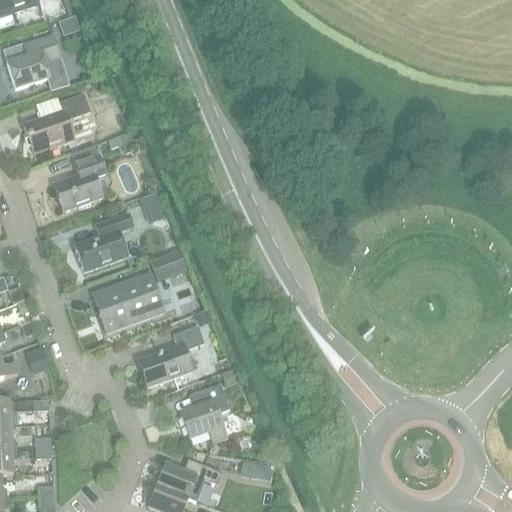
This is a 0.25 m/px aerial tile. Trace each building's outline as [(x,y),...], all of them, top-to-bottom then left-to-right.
[(0,0),(0,29),(15,25),(12,16),(35,8),(38,17),(39,17),(34,0),(0,0)] [(73,17),(57,22),(62,36),(78,31),(73,17)] [(25,59),(5,65),(14,92),(47,82),(63,76),(58,61),(51,38),(22,48),(25,59)] [(22,128),(32,156),(72,142),(65,124),(89,116),(82,97),(58,105),(61,115),(22,128)] [(113,108),(97,114),(102,127),(118,121),(113,108)] [(128,134),(107,142),(110,150),(131,142),(128,134)] [(94,183),(104,180),(97,159),(73,168),(78,179),(52,188),(57,201),(58,201),(63,214),(100,201),(94,183)] [(94,229),(98,240),(73,249),(82,275),(126,260),(117,235),(132,230),(127,217),(94,229)] [(148,265),(153,279),(169,273),(171,278),(183,273),(176,255),(148,265)] [(91,298),(105,335),(161,314),(147,277),(91,298)] [(18,290),(8,294),(13,307),(17,305),(23,303),(18,290)] [(23,303),(17,305),(21,316),(27,313),(23,303)] [(205,312),(192,317),(194,323),(197,324),(199,329),(211,325),(205,312)] [(31,323),(20,327),(25,338),(35,334),(31,323)] [(176,350),(137,364),(146,390),(191,374),(184,354),(203,347),(197,329),(171,338),(176,350)] [(25,356),(32,378),(48,372),(41,351),(25,356)] [(0,368),(0,381),(16,376),(13,367),(1,371),(0,368)] [(231,372),(219,376),(224,390),(236,386),(231,372)] [(225,441),(216,417),(229,412),(219,387),(194,396),(199,408),(179,415),(189,442),(208,435),(212,446),(225,441)] [(31,403),(31,415),(47,414),(47,403),(31,403)] [(0,405),(0,429),(8,429),(7,416),(13,416),(12,405),(0,405)] [(0,429),(0,453),(15,453),(14,443),(9,443),(8,429),(0,429)] [(33,442),(34,452),(49,451),(49,441),(33,442)] [(49,451),(34,452),(34,462),(50,461),(49,451)] [(0,453),(0,478),(10,478),(10,464),(15,464),(15,453),(0,453)] [(164,468),(155,489),(186,501),(195,504),(200,492),(203,483),(164,468)] [(263,469),(261,482),(268,483),(271,470),(263,469)] [(207,485),(216,488),(221,476),(212,472),(207,485)] [(36,490),(36,500),(52,500),(51,489),(36,490)] [(181,511),(186,501),(155,489),(147,511),(148,511),(181,511)] [(52,500),(36,500),(37,511),(52,510),(52,500)]
